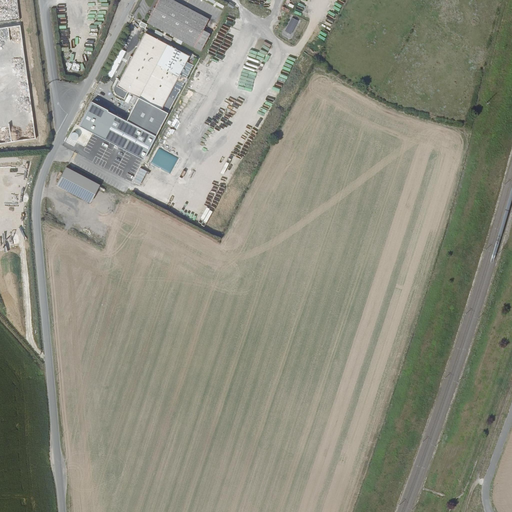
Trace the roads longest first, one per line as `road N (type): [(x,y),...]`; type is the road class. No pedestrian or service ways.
road 1 (unclassified): [(61,511),(36,217),(45,170),(70,121)]
road 2 (unclassified): [(70,121),(134,0)]
road 3 (track): [(467,511),(511,384)]
road 4 (unknown): [(253,22),(282,45),(269,88),(259,94),(225,77)]
road 5 (unclassified): [(70,121),(43,0)]
